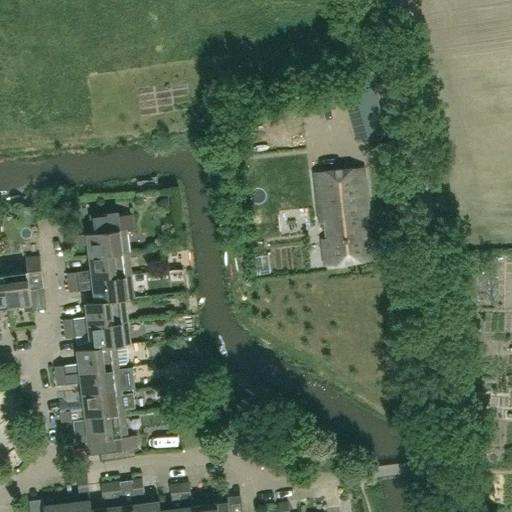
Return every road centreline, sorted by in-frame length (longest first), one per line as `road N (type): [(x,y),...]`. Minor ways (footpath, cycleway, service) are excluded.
road 1 (unclassified): [(454,511),(420,184),(369,0)]
road 2 (residential): [(367,473),(271,485),(223,453),(45,476)]
road 3 (residential): [(30,356),(56,325),(46,232)]
road 4 (residential): [(45,476),(30,356)]
